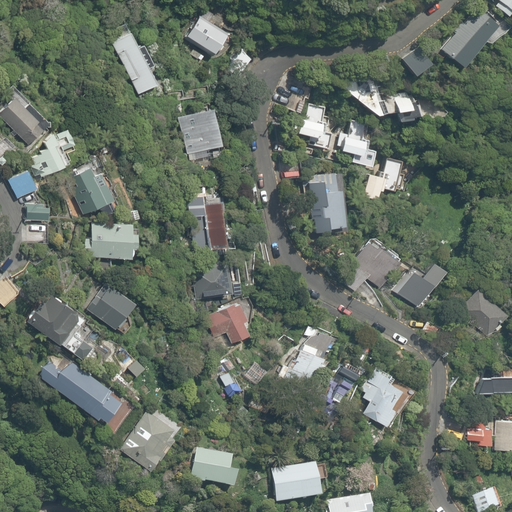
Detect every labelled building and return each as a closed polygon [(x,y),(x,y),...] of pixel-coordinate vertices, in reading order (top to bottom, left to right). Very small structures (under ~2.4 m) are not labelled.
[(493,4),(506,16),(509,12),(511,14),(511,0),(495,0),(496,0),(493,4)] [(438,48),(458,66),(495,26),(475,8),(452,34),(451,33),(438,48)] [(198,16),(184,36),(211,53),(224,33),(198,16)] [(109,42),(137,95),(155,85),(146,68),(152,65),(142,45),(136,48),(127,32),(109,42)] [(398,58),(411,76),(429,63),(416,45),(398,58)] [(372,113),(395,111),(396,120),(415,117),(412,96),(393,99),(391,89),(377,91),(375,82),(382,81),(381,71),(342,77),(344,91),(372,113)] [(0,110),(0,117),(27,145),(45,126),(48,126),(47,121),(45,121),(10,86),(5,93),(0,102),(0,106),(2,109),(0,110)] [(318,121),(321,107),(305,103),(303,116),(295,114),(292,131),(308,135),(306,143),(324,147),(327,133),(319,131),(321,121),(318,121)] [(173,119),(184,156),(218,145),(207,109),(173,119)] [(360,138),(364,124),(348,120),(345,134),(338,132),(335,145),(339,146),(338,149),(349,152),(347,161),(366,165),(369,150),(361,148),(364,138),(360,138)] [(64,127),(54,132),(61,148),(71,143),(64,127)] [(26,160),(35,178),(67,163),(57,142),(56,142),(51,131),(42,141),(45,147),(37,150),(39,154),(26,160)] [(396,173),(398,161),(383,158),(380,171),(376,170),(375,175),(365,173),(360,195),(375,199),(377,190),(379,191),(380,188),(391,190),(391,188),(397,189),(401,174),(396,173)] [(69,177),(64,180),(81,214),(97,206),(98,210),(105,212),(109,210),(106,202),(111,198),(99,173),(92,176),(87,165),(68,175),(69,177)] [(6,179),(16,198),(35,188),(24,169),(6,179)] [(307,194),(312,232),(344,228),(344,224),(342,225),(340,209),(342,209),(337,170),(299,176),(302,195),(307,194)] [(186,205),(190,253),(200,252),(200,248),(204,248),(204,247),(223,245),(222,238),(229,237),(228,226),(219,227),(219,204),(215,205),(216,200),(215,200),(214,196),(200,197),(199,185),(194,181),(189,182),(189,178),(185,178),(186,183),(182,183),(184,199),(179,199),(180,205),(186,205)] [(24,220),(45,220),(46,206),(39,205),(40,203),(24,203),(24,220)] [(137,209),(125,212),(127,221),(139,218),(137,209)] [(83,256),(128,258),(128,248),(134,249),(134,233),(129,232),(129,223),(90,221),(90,237),(83,237),(83,256)] [(337,280),(352,292),(364,277),(379,288),(398,263),(374,245),(372,246),(366,241),(352,260),(348,265),(337,280)] [(22,268),(38,280),(44,271),(28,260),(22,268)] [(393,292),(414,307),(430,284),(428,283),(437,270),(423,260),(413,274),(409,270),(393,292)] [(188,267),(194,299),(229,292),(223,261),(188,267)] [(117,326),(123,318),(121,317),(131,302),(103,283),(85,309),(113,328),(115,324),(117,326)] [(455,310),(486,337),(493,329),(496,331),(499,326),(497,324),(504,316),(473,289),(455,310)] [(82,318),(49,296),(44,303),(41,301),(26,322),(81,360),(90,347),(71,333),(82,318)] [(223,331),(231,347),(241,341),(240,338),(252,332),(236,301),(232,304),(231,302),(202,316),(213,336),(223,331)] [(420,330),(437,336),(440,326),(424,320),(420,330)] [(275,380),(307,392),(322,358),(321,357),(330,335),(315,329),(314,333),(310,334),(301,342),(292,358),(290,357),(288,367),(281,365),(275,380)] [(126,367),(136,376),(143,368),(133,359),(126,367)] [(97,416),(105,421),(120,401),(107,392),(109,389),(89,375),(90,373),(84,369),(83,370),(71,361),(63,371),(50,361),(40,365),(39,376),(96,418),(97,416)] [(318,411),(327,416),(330,410),(338,415),(343,406),(339,403),(357,370),(346,364),(344,367),(341,365),(333,379),(320,372),(307,394),(322,403),(318,411)] [(484,367),(475,392),(511,390),(511,368),(500,370),(499,365),(484,367)] [(356,409),(385,426),(394,410),(390,407),(400,390),(386,382),(390,376),(378,369),(356,409)] [(231,381),(225,372),(219,376),(225,385),(231,381)] [(264,412),(266,405),(248,398),(246,405),(264,412)] [(238,404),(233,411),(241,416),(246,410),(238,404)] [(117,450),(148,472),(158,458),(160,459),(174,439),(169,436),(174,429),(145,409),(117,450)] [(492,450),(511,449),(511,420),(492,421),(492,450)] [(470,452),(478,452),(478,439),(470,439),(470,452)] [(188,478),(231,488),(235,472),(226,470),(230,456),(196,448),(188,478)] [(269,469),(274,503),(318,496),(313,463),(269,469)] [(469,497),(475,511),(479,511),(494,507),(487,490),(469,497)] [(368,511),(366,495),(322,501),(323,511),(368,511)]
